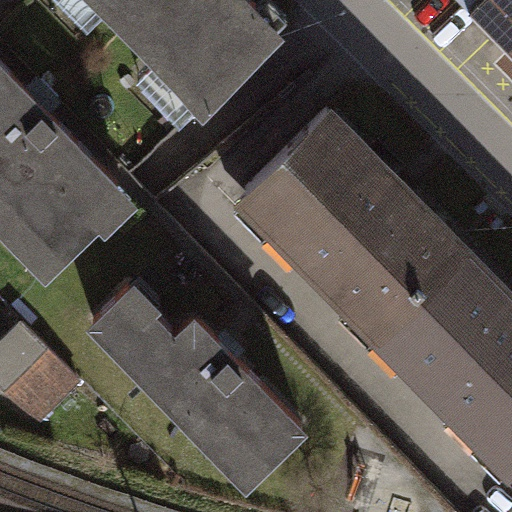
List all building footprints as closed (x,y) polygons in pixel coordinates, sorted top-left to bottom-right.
[(281,27),(254,0),(101,0),(204,103),(281,27)] [(511,0),(459,0),(511,54),(511,0)] [(140,198),(0,53),(0,228),(47,277),(101,225),(106,230),(140,198)] [(478,241),(337,99),(234,200),(376,342),(478,241)] [(511,274),(478,241),(376,342),(511,479),(511,274)] [(162,304),(136,276),(90,321),(248,485),(310,426),(196,307),(176,326),(159,308),(162,304)] [(83,378),(22,319),(0,342),(0,385),(39,423),(83,378)]
